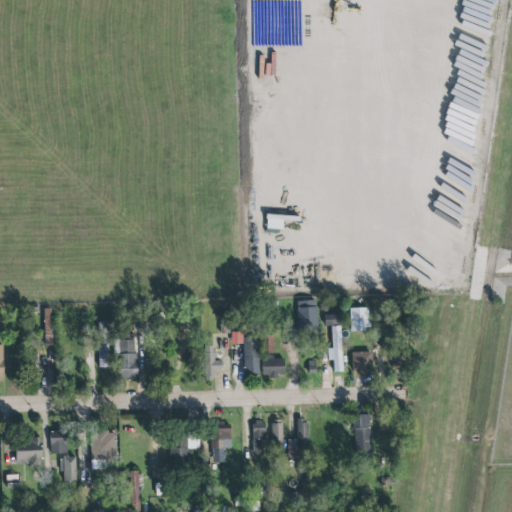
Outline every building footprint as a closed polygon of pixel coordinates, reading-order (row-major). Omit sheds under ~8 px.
[(267,232),(283,232),(284,220),(292,221),(293,216),(268,215),(267,232)] [(317,300),(297,301),(298,328),(318,328),(317,300)] [(350,332),(369,331),(369,308),(350,308),(350,332)] [(53,344),(52,309),(44,309),(45,344),(53,344)] [(340,325),(340,314),(325,315),(325,325),(340,325)] [(98,323),(108,323),(108,369),(99,369),(98,323)] [(342,372),(341,326),(331,326),(332,354),(329,355),(330,361),(333,361),(334,373),(342,372)] [(243,332),(231,333),(232,345),(243,345),(243,332)] [(117,382),(138,381),(137,357),(136,356),(136,355),(134,355),(134,341),(133,341),(133,334),(120,335),(114,335),(114,354),(117,354),(117,382)] [(260,375),(259,337),(243,337),(244,376),(260,375)] [(222,371),(222,361),(214,361),(215,346),(205,346),(203,380),(214,381),(214,371),(222,371)] [(352,373),(351,353),(372,352),(372,367),(370,367),(370,368),(368,368),(368,369),(367,369),(367,372),(352,373)] [(285,376),(285,359),(274,359),(274,356),(263,357),(263,377),(285,376)] [(371,415),(354,415),(355,456),(372,456),(371,415)] [(288,457),(308,456),(307,419),(297,419),(297,439),(287,440),(288,457)] [(272,439),(282,439),(283,420),(272,420),(272,439)] [(254,457),(253,444),(251,444),(251,441),(253,441),(252,425),(255,425),(255,421),(262,421),(262,424),(265,424),(266,456),(254,457)] [(220,448),(230,449),(230,423),(217,423),(217,430),(210,430),(209,462),(220,462),(220,448)] [(50,454),(68,454),(68,429),(50,429),(50,454)] [(105,460),(117,460),(116,431),(90,432),(91,470),(105,469),(105,460)] [(42,438),(16,439),(16,466),(43,466),(42,438)] [(199,449),(199,439),(181,439),(180,447),(169,447),(169,470),(188,470),(188,449),(199,449)] [(77,482),(76,458),(61,458),(62,483),(77,482)] [(139,471),(127,472),(128,507),(140,507),(139,471)]
